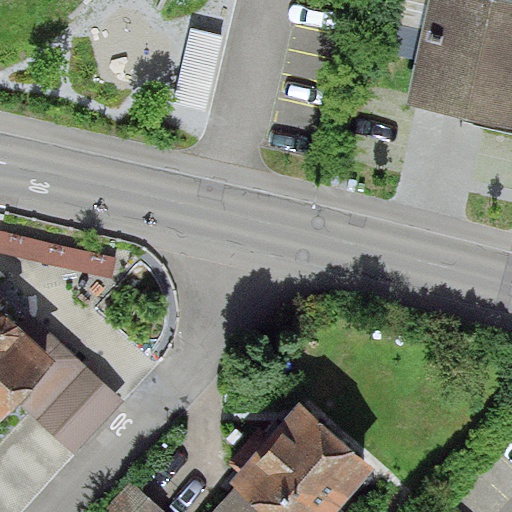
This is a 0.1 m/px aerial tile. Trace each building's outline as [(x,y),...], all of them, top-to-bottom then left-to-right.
[(511,5),(488,0),(438,0),(416,102),(511,122),(511,5)] [(0,399),(2,397),(42,351),(0,313),(0,399)] [(109,409),(42,351),(2,397),(69,455),(109,409)] [(277,511),(317,511),(359,464),(282,398),(223,465),(230,471),(277,511)] [(277,511),(230,471),(194,511),(157,511),(125,484),(100,511),(277,511)]
